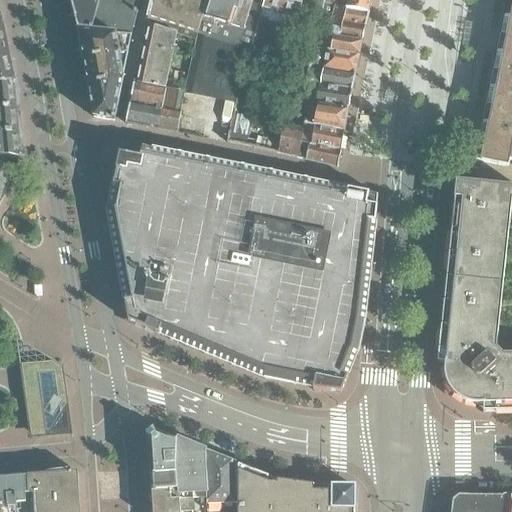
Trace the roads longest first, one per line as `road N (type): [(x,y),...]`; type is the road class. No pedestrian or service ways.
road 1 (residential): [(75,142),(115,139),(397,184)]
road 2 (tertiary): [(415,445),(429,182)]
road 3 (tertiary): [(397,184),(388,442)]
road 4 (residential): [(116,352),(75,142)]
road 5 (residential): [(388,442),(307,437),(196,401)]
road 6 (residential): [(47,150),(78,334)]
road 7 (tertiary): [(420,0),(397,184)]
road 8 (tertiary): [(429,182),(452,0)]
road 9 (residential): [(15,0),(47,150)]
road 10 (residential): [(75,142),(45,0)]
